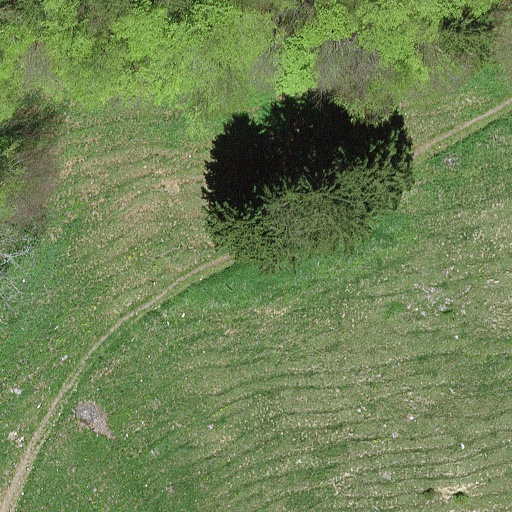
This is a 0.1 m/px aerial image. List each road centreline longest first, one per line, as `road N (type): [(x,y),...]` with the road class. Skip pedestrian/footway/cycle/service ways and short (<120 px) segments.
road 1 (track): [(511,101),(122,322),(47,431),(15,511)]
road 2 (track): [(0,77),(146,51),(301,52),(418,32),(511,27)]
